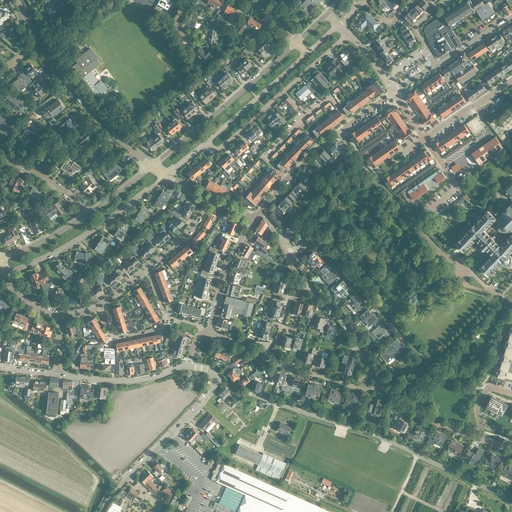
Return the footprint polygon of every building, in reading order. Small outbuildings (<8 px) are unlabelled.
[(71,1),(64,5),(61,0),(55,0),(47,5),(50,12),(58,8),(62,15),(74,8),(71,1)] [(135,0),(148,7),(152,10),(157,0),(135,0)] [(171,2),(172,0),(159,0),(158,3),(167,9),(171,4),(170,3),(171,2)] [(214,0),(211,5),(217,8),(218,5),(221,6),(224,1),(222,0),(214,0)] [(305,0),(299,7),(307,14),(308,13),(309,15),(311,16),(314,11),(312,9),(317,3),(318,4),(322,0),(327,3),(329,0),(305,0)] [(398,4),(395,1),(396,0),(380,0),(379,2),(380,3),(379,3),(380,4),(378,6),(382,10),(384,8),(385,8),(387,5),(392,10),(396,6),(398,4)] [(428,1),(427,0),(419,0),(418,1),(418,2),(420,3),(419,4),(426,10),(430,6),(426,3),(428,1)] [(445,17),(452,28),(476,12),(475,11),(476,10),(484,21),(496,13),(488,2),(485,4),(483,2),(484,1),(482,0),(470,0),(445,17)] [(505,12),(507,15),(511,12),(511,11),(506,3),(503,5),(505,7),(503,8),(503,9),(502,10),(502,11),(503,12),(504,13),(505,12)] [(221,22),(224,24),(234,8),(228,5),(224,11),(228,13),(225,18),(224,18),(221,22)] [(417,5),(413,9),(419,15),(423,11),(417,5)] [(234,8),(224,24),(227,26),(233,16),(238,19),(241,13),(239,11),(237,9),(237,10),(234,8)] [(388,16),(391,18),(395,15),(398,12),(395,9),(388,16)] [(413,9),(410,12),(416,18),(419,15),(413,9)] [(3,20),(10,17),(6,11),(3,12),(3,11),(1,12),(1,11),(0,11),(0,25),(5,23),(3,20)] [(184,24),(185,24),(194,27),(198,15),(191,13),(191,12),(184,24)] [(410,12),(406,16),(412,22),(416,18),(410,12)] [(357,25),(361,28),(366,23),(377,32),(383,28),(365,14),(362,17),(364,18),(357,25)] [(412,22),(406,16),(402,19),(408,25),(412,22)] [(440,16),(433,21),(451,49),(452,49),(461,43),(452,30),(450,32),(440,18),(440,16)] [(252,27),(255,21),(250,17),(246,23),(244,21),(242,23),(239,29),(237,32),(240,34),(241,31),(244,26),(250,30),(251,27),(252,27)] [(207,34),(208,35),(206,37),(211,44),(218,39),(216,36),(217,35),(218,33),(217,32),(219,30),(214,23),(218,21),(215,19),(210,22),(212,25),(207,28),(209,31),(207,32),(207,34)] [(261,24),(255,21),(252,27),(257,31),(261,24)] [(451,49),(433,21),(425,27),(424,32),(426,36),(429,41),(428,42),(438,57),(451,49)] [(402,26),(400,28),(406,38),(412,34),(409,29),(408,29),(404,24),(402,26)] [(19,35),(15,27),(8,31),(12,38),(19,35)] [(511,34),(508,28),(503,31),(507,38),(511,34)] [(500,33),(495,36),(500,44),(505,41),(500,33)] [(408,43),(410,46),(415,43),(413,40),(415,39),(412,34),(406,38),(409,43),(408,43)] [(373,41),(377,47),(383,42),(389,38),(387,36),(382,40),(379,37),(373,41)] [(491,39),(496,48),(497,50),(498,50),(502,47),(500,44),(495,36),(491,39)] [(269,39),(263,44),(269,51),(275,46),(269,39)] [(496,48),(491,39),(486,42),(491,51),(496,48)] [(377,47),(381,52),(385,49),(387,48),(384,43),(383,42),(377,47)] [(484,43),(479,47),(483,53),(489,50),(484,43)] [(269,51),(263,44),(257,49),(264,56),(269,51)] [(479,47),(474,50),(478,56),(483,53),(479,47)] [(91,71),(100,64),(97,59),(98,58),(90,48),(76,60),(78,62),(73,66),(94,94),(96,93),(106,106),(113,100),(107,93),(106,90),(107,90),(100,81),(99,82),(91,71)] [(195,54),(203,62),(209,57),(209,56),(212,54),(207,49),(204,52),(201,48),(195,54)] [(341,61),(345,66),(346,67),(348,64),(348,61),(347,60),(349,57),(348,56),(353,52),(349,48),(344,53),(343,52),(339,55),(343,59),(341,61)] [(379,53),(383,58),(389,54),(385,49),(381,52),(379,53)] [(478,56),(474,50),(469,53),(473,60),(478,56)] [(465,53),(461,55),(474,73),(478,70),(471,61),(472,60),(467,54),(466,55),(465,53)] [(389,54),(383,58),(387,64),(393,59),(389,54)] [(460,60),(458,61),(468,77),(474,73),(473,74),(461,55),(458,57),(460,60)] [(246,58),(241,63),(247,70),(252,65),(246,58)] [(343,69),(334,59),(331,62),(333,63),(331,65),(330,66),(326,69),(332,75),(336,71),(338,74),(343,69)] [(247,70),(241,63),(239,61),(234,65),(236,67),(242,74),(247,70)] [(458,61),(453,64),(463,80),(468,77),(458,61)] [(506,63),(501,67),(505,73),(510,69),(506,63)] [(37,70),(35,68),(34,69),(30,64),(27,66),(28,67),(25,69),(26,70),(26,71),(27,71),(26,72),(29,75),(30,75),(33,79),(35,77),(33,74),(36,72),(36,71),(37,70)] [(448,68),(453,76),(455,75),(453,73),(455,75),(460,82),(463,80),(453,64),(448,68)] [(501,67),(496,70),(500,76),(505,73),(501,67)] [(452,77),(453,76),(448,68),(443,71),(444,73),(447,77),(450,75),(452,77)] [(496,70),(491,74),(495,80),(500,76),(496,70)] [(437,74),(435,75),(440,84),(445,80),(439,72),(439,73),(437,75),(437,74)] [(227,73),(222,77),(228,85),(231,82),(231,81),(232,80),(227,73)] [(310,80),(310,81),(318,90),(320,87),(321,88),(328,82),(322,75),(321,77),(318,73),(312,79),(312,78),(310,80)] [(495,80),(491,74),(490,73),(487,75),(487,76),(486,77),(488,80),(486,82),(485,82),(487,85),(488,85),(490,83),(495,80)] [(25,78),(21,74),(18,76),(19,78),(12,83),(18,90),(19,92),(25,87),(27,89),(29,87),(28,85),(27,84),(28,84),(24,79),(25,78)] [(209,80),(212,85),(215,82),(209,75),(206,77),(209,80)] [(432,77),(430,79),(436,87),(440,84),(435,75),(434,76),(435,76),(433,78),(432,77)] [(228,85),(222,77),(216,81),(223,89),(228,85)] [(428,80),(426,82),(431,90),(436,87),(430,79),(428,81),(428,80)] [(367,87),(368,89),(374,96),(376,95),(377,96),(384,91),(376,80),(367,87)] [(33,91),(39,97),(43,94),(41,92),(48,87),(44,83),(41,86),(38,82),(33,87),(34,90),(33,91)] [(431,90),(426,82),(425,82),(426,82),(424,84),(423,83),(421,85),(427,93),(431,90)] [(482,84),(476,88),(480,94),(486,90),(485,87),(487,85),(485,82),(483,84),(482,84)] [(311,93),(310,92),(311,92),(305,85),(296,93),(301,100),(307,95),(307,96),(311,93)] [(209,87),(204,92),(211,100),(214,97),(213,96),(215,94),(209,87)] [(480,94),(476,88),(472,91),(470,92),(474,98),(480,94)] [(368,89),(364,92),(369,100),(374,96),(368,89)] [(471,100),(474,98),(470,92),(469,89),(464,93),(465,94),(464,95),(468,102),(471,100)] [(211,100),(204,92),(203,90),(200,92),(202,94),(199,96),(206,104),(211,100)] [(406,98),(408,102),(424,91),(423,90),(418,94),(415,91),(412,93),(409,95),(406,97),(406,98)] [(409,101),(413,106),(422,100),(419,96),(424,92),(424,91),(408,102),(409,102),(409,101)] [(369,100),(364,92),(360,95),(365,103),(369,100)] [(25,101),(17,95),(14,99),(8,94),(2,102),(7,106),(9,103),(19,110),(24,104),(23,104),(25,101)] [(461,94),(456,97),(462,106),(464,104),(466,102),(466,103),(467,102),(461,94)] [(355,99),(361,106),(365,103),(360,95),(355,99)] [(297,114),(300,111),(301,111),(303,109),(299,104),(297,106),(289,97),(280,104),(283,108),(286,105),(288,107),(292,112),(294,111),(297,114)] [(456,97),(452,101),(458,109),(460,107),(459,107),(461,105),(462,106),(456,97)] [(351,102),(356,109),(361,106),(355,99),(351,102)] [(41,112),(45,117),(50,113),(52,116),(62,109),(62,110),(63,109),(62,109),(64,108),(62,105),(58,100),(50,106),(49,105),(41,112)] [(413,106),(416,111),(430,101),(430,100),(424,104),(422,100),(413,106)] [(416,111),(419,116),(428,110),(426,106),(431,102),(430,101),(416,111)] [(452,101),(447,104),(453,112),(455,110),(457,108),(457,109),(458,109),(452,101)] [(191,102),(186,107),(193,115),(196,112),(196,111),(197,109),(191,102)] [(347,105),(352,112),(356,109),(351,102),(347,105)] [(447,104),(443,107),(449,115),(451,113),(450,113),(452,111),(453,112),(447,104)] [(352,112),(347,105),(342,108),(348,116),(352,112)] [(381,120),(381,121),(396,110),(394,106),(393,106),(390,108),(387,110),(384,113),(386,116),(381,120)] [(193,115),(186,107),(181,111),(178,107),(177,108),(174,110),(179,116),(181,118),(184,116),(185,115),(188,119),(193,115)] [(449,115),(443,107),(438,110),(444,118),(446,117),(446,116),(448,114),(448,115),(449,115)] [(387,118),(390,122),(399,116),(396,111),(397,110),(396,110),(381,121),(382,122),(387,118)] [(422,121),(437,111),(437,110),(431,114),(428,110),(419,116),(423,121),(422,121)] [(287,121),(283,117),(278,112),(275,114),(273,111),(264,119),(272,127),(280,120),(283,124),(287,121)] [(334,114),(339,122),(344,118),(338,111),(334,114)] [(437,111),(422,121),(425,125),(429,123),(431,121),(435,119),(433,116),(438,112),(437,111)] [(8,113),(6,119),(0,116),(0,132),(3,133),(9,136),(16,119),(11,117),(12,114),(8,113)] [(330,118),(335,125),(339,122),(334,114),(330,118)] [(173,121),(171,123),(177,131),(182,127),(173,116),(173,117),(172,118),(171,118),(173,120),(173,121)] [(372,119),(377,127),(382,124),(376,116),(374,117),(374,118),(372,120),(372,119)] [(387,130),(388,130),(403,120),(399,116),(390,122),(393,126),(387,130)] [(77,125),(74,121),(73,122),(70,118),(67,121),(64,119),(57,125),(60,127),(61,126),(64,130),(66,128),(71,133),(75,130),(74,128),(77,125)] [(325,121),(331,128),(335,125),(330,118),(325,121)] [(367,122),(373,131),(377,127),(372,119),(370,121),(368,123),(367,122)] [(394,128),(397,132),(406,125),(403,120),(388,130),(389,131),(394,128)] [(321,124),(326,131),(331,128),(325,121),(321,124)] [(363,125),(369,134),(373,131),(367,122),(365,124),(366,124),(363,126),(363,125)] [(153,139),(159,145),(164,141),(158,134),(162,131),(161,130),(157,125),(156,123),(153,126),(155,129),(156,136),(156,137),(153,139)] [(177,131),(171,123),(168,126),(168,125),(165,127),(172,135),(177,131)] [(317,127),(322,135),(326,131),(321,124),(317,127)] [(460,127),(465,135),(470,132),(464,124),(462,125),(462,126),(460,127)] [(359,128),(358,128),(364,137),(369,134),(363,125),(361,127),(359,129),(359,128)] [(394,139),(395,140),(410,130),(410,129),(409,130),(406,125),(397,132),(400,136),(394,139)] [(256,126),(251,130),(257,136),(262,131),(256,126)] [(322,135),(317,127),(312,131),(318,138),(322,135)] [(456,130),(455,130),(461,138),(465,135),(460,127),(458,128),(458,129),(456,130)] [(354,131),(360,140),(364,137),(358,128),(356,130),(357,130),(355,132),(354,131)] [(36,141),(37,141),(39,135),(25,129),(23,135),(30,139),(27,145),(33,148),(36,141)] [(77,139),(78,140),(78,141),(80,144),(81,143),(83,146),(93,138),(87,130),(77,139)] [(257,136),(251,130),(246,135),(252,140),(254,142),(258,139),(256,137),(257,136)] [(410,130),(395,140),(396,141),(401,138),(403,141),(407,138),(413,134),(410,130)] [(451,132),(451,133),(457,141),(461,138),(455,130),(454,131),(454,132),(452,133),(451,132)] [(360,140),(354,131),(350,134),(352,137),(350,138),(354,143),(355,143),(356,143),(360,140)] [(447,135),(447,136),(453,144),(457,141),(451,133),(449,134),(450,135),(448,136),(447,135)] [(303,138),(310,144),(314,140),(307,134),(303,138)] [(153,139),(153,138),(150,135),(144,140),(148,144),(150,147),(153,150),(159,145),(153,139)] [(65,143),(68,146),(76,139),(74,136),(65,143)] [(443,138),(449,147),(453,144),(447,136),(445,137),(446,137),(444,139),(443,138)] [(504,148),(496,136),(472,153),(480,164),(504,148)] [(300,142),(306,148),(310,144),(303,138),(300,142)] [(439,141),(445,150),(445,149),(449,147),(443,138),(441,140),(439,142),(439,141)] [(243,141),(238,145),(245,152),(248,150),(247,148),(248,146),(243,141)] [(344,154),(343,152),(340,148),(339,146),(338,146),(335,141),(326,148),(332,156),(333,157),(337,162),(340,160),(339,159),(343,156),(344,154)] [(394,141),(389,144),(395,152),(396,150),(397,151),(399,149),(394,141)] [(445,150),(439,141),(435,144),(434,144),(441,153),(445,150)] [(296,146),(302,152),(306,148),(300,142),(296,146)] [(389,144),(385,147),(390,155),(391,155),(390,155),(392,153),(393,154),(395,152),(389,144)] [(238,159),(243,165),(245,162),(241,158),(246,154),(245,152),(238,145),(233,150),(240,157),(238,159)] [(292,150),(299,156),(302,152),(296,146),(292,150)] [(385,147),(380,150),(386,159),(386,158),(388,156),(388,157),(390,155),(385,147)] [(47,156),(53,158),(55,153),(49,151),(43,148),(37,158),(44,162),(47,156)] [(90,156),(96,163),(106,155),(102,150),(96,154),(94,153),(90,156)] [(288,154),(295,160),(299,156),(292,150),(288,154)] [(324,150),(320,153),(328,162),(332,159),(330,156),(324,150)] [(380,150),(376,153),(381,162),(382,161),(381,161),(383,159),(384,160),(386,159),(380,150)] [(427,150),(423,152),(429,161),(433,159),(427,150)] [(420,154),(418,155),(424,164),(428,161),(429,162),(429,161),(423,152),(422,153),(423,153),(421,155),(420,154)] [(324,166),(328,162),(320,153),(316,157),(322,163),(321,164),(324,166)] [(371,156),(377,165),(377,164),(379,162),(379,163),(381,162),(376,153),(371,156)] [(229,154),(223,159),(231,167),(236,162),(235,161),(236,161),(229,154)] [(284,157),(291,164),(295,160),(288,154),(284,157)] [(416,157),(414,158),(420,167),(424,164),(418,155),(418,156),(419,156),(417,158),(416,157)] [(377,165),(371,156),(367,159),(366,160),(370,166),(371,165),(373,168),(377,165)] [(281,161),(287,168),(291,164),(284,157),(281,161)] [(78,171),(81,167),(74,161),(74,162),(68,158),(61,168),(64,171),(65,170),(70,174),(72,172),(73,170),(74,169),(78,171)] [(207,158),(202,162),(207,168),(212,164),(207,158)] [(319,167),(321,168),(323,166),(321,164),(315,158),(311,163),(317,168),(319,167)] [(412,160),(410,161),(416,170),(420,167),(414,158),(414,159),(412,161),(412,160)] [(231,167),(223,159),(219,163),(226,170),(223,173),(228,178),(231,176),(227,171),(231,167)] [(287,168),(281,161),(277,165),(283,172),(287,168)] [(408,163),(406,164),(412,172),(416,170),(410,161),(410,162),(408,164),(408,163)] [(114,164),(108,169),(108,170),(104,173),(110,181),(125,169),(119,162),(115,165),(114,164)] [(202,162),(197,166),(202,172),(207,168),(202,162)] [(402,167),(408,175),(412,172),(406,164),(404,165),(405,166),(402,167)] [(197,166),(192,170),(197,176),(202,172),(197,166)] [(303,171),(308,176),(310,174),(313,177),(315,175),(307,167),(303,171)] [(414,205),(415,201),(414,200),(428,190),(429,191),(433,191),(438,188),(439,184),(438,183),(445,178),(438,169),(437,170),(435,167),(433,169),(435,171),(408,189),(407,187),(400,192),(397,194),(399,197),(403,195),(411,207),(414,205)] [(398,170),(403,178),(408,175),(402,167),(400,168),(400,169),(398,170)] [(269,173),(276,179),(280,175),(272,168),(268,172),(269,173)] [(197,176),(192,170),(187,174),(192,180),(197,176)] [(394,173),(393,173),(399,181),(403,178),(398,170),(396,171),(396,172),(394,173)] [(306,184),(309,187),(314,182),(308,176),(307,176),(302,172),(301,173),(298,176),(306,184)] [(266,177),(273,183),(276,179),(269,173),(266,177)] [(389,176),(395,185),(396,185),(395,184),(399,181),(393,173),(392,174),(392,175),(390,176),(389,176)] [(395,185),(389,176),(385,179),(387,181),(386,182),(390,188),(391,187),(391,188),(395,185)] [(13,189),(19,192),(24,180),(18,178),(18,179),(13,177),(9,186),(14,188),(13,189)] [(80,186),(87,193),(95,185),(92,182),(94,180),(91,177),(87,181),(86,180),(83,183),(84,183),(80,186)] [(262,181),(269,187),(273,183),(266,177),(262,181)] [(206,187),(212,190),(215,183),(209,180),(208,180),(206,182),(204,185),(206,186),(206,187)] [(259,185),(266,191),(269,187),(262,181),(259,185)] [(300,182),(296,186),(303,192),(306,188),(300,182)] [(212,190),(217,192),(221,186),(215,183),(212,190)] [(255,189),(262,195),(266,191),(259,185),(255,189)] [(221,186),(217,192),(223,195),(226,188),(221,186)] [(296,186),(293,189),(299,195),(303,192),(296,186)] [(38,198),(42,200),(46,193),(41,190),(40,192),(33,187),(30,193),(29,194),(37,199),(38,198)] [(163,191),(159,197),(165,201),(171,191),(167,189),(165,192),(163,191)] [(262,195),(255,189),(252,193),(259,199),(262,195)] [(293,189),(289,193),(296,199),(299,195),(293,189)] [(252,193),(250,192),(241,202),(251,211),(258,203),(257,202),(259,199),(252,193)] [(289,193),(286,197),(292,203),(296,199),(289,193)] [(165,201),(159,197),(155,204),(161,208),(165,201)] [(286,197),(282,200),(289,206),(292,203),(286,197)] [(497,208),(492,214),(497,219),(498,220),(498,221),(497,222),(497,223),(497,224),(497,226),(497,228),(502,233),(504,231),(508,231),(508,232),(509,232),(511,233),(511,231),(511,199),(511,200),(505,207),(501,203),(496,207),(497,208)] [(282,200),(279,204),(285,210),(289,206),(282,200)] [(43,211),(44,210),(49,218),(56,213),(58,216),(62,213),(65,211),(58,202),(52,206),(51,205),(48,206),(46,203),(40,207),(43,211)] [(187,205),(186,207),(192,211),(195,205),(189,202),(187,205)] [(0,221),(2,220),(3,221),(3,222),(4,222),(5,222),(6,222),(7,222),(7,221),(8,221),(8,220),(8,219),(7,218),(10,217),(9,216),(12,215),(9,209),(7,210),(6,209),(5,209),(3,204),(0,205),(0,210),(1,212),(0,212),(0,221)] [(285,210),(279,204),(275,208),(282,214),(285,210)] [(138,213),(145,217),(148,218),(152,211),(149,210),(142,206),(138,213)] [(189,217),(192,211),(186,207),(184,206),(182,211),(184,212),(183,214),(189,217)] [(180,215),(173,210),(171,212),(178,218),(180,215)] [(509,254),(511,251),(511,234),(501,246),(494,240),(498,236),(499,237),(502,234),(501,233),(496,229),(490,236),(485,231),(497,219),(492,214),(488,210),(480,219),(479,218),(477,220),(478,221),(476,223),(474,221),(469,225),(471,228),(456,243),(465,252),(477,239),(483,246),(481,247),(485,250),(486,249),(492,255),(481,267),(489,275),(501,263),(503,266),(504,265),(509,265),(511,261),(511,260),(511,257),(511,256),(509,254)] [(270,214),(268,215),(279,228),(284,223),(274,211),(270,214)] [(210,212),(207,219),(212,222),(213,219),(214,219),(216,215),(210,212)] [(145,217),(138,213),(134,220),(141,223),(145,217)] [(33,217),(32,214),(28,216),(32,226),(31,226),(33,230),(34,230),(35,234),(43,230),(36,215),(33,217)] [(437,230),(446,221),(441,217),(433,226),(436,229),(437,230)] [(179,218),(175,223),(180,228),(184,223),(179,218)] [(228,223),(227,226),(236,230),(238,224),(223,218),(222,221),(228,223)] [(255,230),(261,234),(266,227),(267,227),(268,226),(267,225),(263,218),(255,230)] [(212,222),(207,219),(203,226),(209,229),(211,225),(210,225),(212,222)] [(17,223),(19,229),(25,226),(22,220),(17,223)] [(173,230),(175,232),(180,228),(173,221),(168,226),(166,224),(165,226),(168,229),(168,228),(171,231),(173,230)] [(123,222),(118,228),(125,232),(129,226),(123,222)] [(3,235),(3,236),(7,244),(8,244),(8,245),(11,243),(10,243),(14,241),(14,240),(20,237),(16,228),(18,228),(17,225),(15,226),(14,225),(6,229),(8,232),(3,235)] [(236,230),(227,226),(225,231),(216,227),(215,230),(226,234),(227,232),(233,235),(236,230)] [(125,232),(118,228),(114,235),(121,239),(125,232)] [(164,230),(159,234),(165,241),(170,237),(164,230)] [(201,230),(196,236),(200,239),(202,237),(203,237),(206,234),(201,230)] [(207,238),(214,242),(220,232),(213,230),(207,238)] [(147,234),(153,241),(155,239),(156,240),(160,245),(165,241),(159,234),(155,237),(155,238),(154,238),(149,232),(147,234)] [(150,243),(153,241),(147,234),(144,236),(150,243)] [(103,236),(99,242),(105,247),(110,240),(103,236)] [(200,239),(196,236),(191,242),(196,246),(199,242),(198,242),(200,239)] [(219,248),(225,251),(230,239),(224,237),(222,241),(219,240),(216,246),(219,247),(219,248)] [(258,237),(254,242),(262,247),(260,250),(267,254),(269,252),(266,250),(267,249),(266,248),(269,244),(266,242),(258,237)] [(105,247),(99,242),(95,249),(101,253),(105,247)] [(147,243),(144,246),(151,253),(156,249),(151,244),(149,245),(147,243)] [(135,244),(132,246),(138,253),(140,251),(135,244)] [(268,260),(273,263),(275,261),(270,257),(258,249),(256,252),(252,250),(253,248),(247,244),(241,254),(251,260),(256,252),(268,260)] [(187,245),(183,249),(187,255),(192,251),(187,245)] [(138,253),(132,246),(130,248),(136,255),(138,253)] [(151,253),(144,246),(140,249),(142,251),(141,252),(146,258),(151,253)] [(210,252),(209,256),(220,259),(221,258),(219,257),(220,254),(216,253),(217,250),(210,247),(208,252),(210,252)] [(183,249),(178,253),(183,259),(186,256),(187,257),(190,261),(192,259),(189,256),(188,256),(187,255),(183,249)] [(317,263),(318,265),(322,260),(317,255),(319,254),(314,249),(308,255),(310,257),(307,260),(313,266),(316,264),(317,263)] [(76,252),(75,259),(82,260),(82,262),(86,263),(90,263),(90,253),(86,253),(86,254),(84,254),(83,254),(83,253),(76,252)] [(178,253),(173,257),(178,263),(183,259),(178,253)] [(139,262),(133,254),(128,258),(135,267),(139,262)] [(177,266),(179,264),(178,263),(173,257),(168,261),(173,267),(175,266),(176,265),(177,266)] [(119,266),(122,269),(124,267),(127,270),(128,269),(130,271),(135,267),(128,258),(121,264),(117,259),(115,261),(119,266)] [(233,270),(246,274),(246,272),(247,269),(243,269),(246,261),(243,260),(238,258),(237,260),(233,270)] [(207,260),(206,265),(217,269),(218,267),(215,266),(216,264),(207,260)] [(64,274),(66,276),(70,272),(67,270),(69,268),(67,265),(64,268),(59,263),(54,268),(62,276),(64,274)] [(338,275),(328,264),(320,270),(323,274),(321,276),(329,284),(338,275)] [(201,273),(208,275),(210,272),(213,273),(214,270),(216,271),(217,269),(206,265),(205,269),(203,268),(201,273)] [(118,272),(113,276),(117,281),(122,277),(121,276),(122,274),(120,271),(122,269),(119,266),(116,269),(118,271),(118,272)] [(155,273),(157,279),(164,276),(162,270),(155,273)] [(232,272),(231,276),(230,281),(237,283),(239,274),(232,272)] [(30,275),(34,285),(40,283),(41,282),(42,283),(47,281),(44,274),(39,276),(38,273),(36,274),(35,273),(30,275)] [(117,281),(113,276),(111,274),(106,279),(101,273),(97,276),(104,283),(106,281),(109,285),(111,284),(112,286),(117,281)] [(201,281),(201,282),(212,285),(212,283),(210,282),(211,279),(208,278),(208,275),(201,273),(199,273),(198,277),(199,277),(198,281),(201,281)] [(100,286),(104,283),(97,276),(94,278),(100,286)] [(157,279),(159,285),(166,282),(164,276),(157,279)] [(276,280),(274,286),(284,288),(285,283),(283,282),(284,279),(278,278),(277,281),(276,280)] [(348,287),(345,283),(343,280),(336,286),(334,285),(331,288),(337,295),(340,291),(342,293),(345,290),(348,293),(353,289),(353,288),(350,285),(348,287)] [(159,285),(161,291),(168,288),(166,282),(159,285)] [(228,287),(232,288),(231,290),(240,292),(243,293),(244,290),(240,290),(241,287),(236,286),(229,284),(228,287)] [(101,287),(95,290),(98,296),(104,293),(102,290),(103,290),(101,286),(101,287)] [(284,288),(274,286),(273,291),(274,291),(273,294),(279,296),(280,293),(282,294),(284,288)] [(134,291),(137,296),(144,293),(140,287),(134,291)] [(199,287),(198,292),(209,295),(210,293),(208,292),(208,289),(199,287)] [(226,294),(234,296),(239,297),(240,292),(231,290),(232,288),(228,287),(226,294)] [(52,302),(59,302),(59,295),(64,295),(63,288),(58,288),(58,291),(52,291),(52,297),(52,300),(52,302)] [(161,291),(163,297),(171,294),(168,288),(161,291)] [(76,304),(80,304),(80,297),(78,297),(77,297),(77,292),(77,289),(70,289),(69,297),(70,297),(70,300),(69,300),(69,303),(76,304)] [(98,296),(95,290),(89,293),(92,299),(98,296)] [(194,294),(193,298),(196,299),(196,300),(195,299),(194,302),(198,303),(199,300),(201,301),(202,298),(206,299),(207,296),(209,296),(209,295),(198,292),(195,291),(194,294)] [(137,296),(140,302),(147,298),(144,293),(137,296)] [(349,302),(346,305),(350,310),(354,307),(358,310),(362,307),(360,304),(362,302),(360,299),(354,293),(350,297),(351,298),(348,300),(349,302)] [(171,294),(163,297),(166,303),(173,300),(171,294)] [(236,312),(250,316),(254,303),(226,296),(225,300),(224,303),(220,316),(229,318),(230,315),(233,316),(234,313),(235,314),(236,312)] [(140,302),(143,307),(150,303),(147,298),(140,302)] [(0,307),(2,308),(3,307),(4,309),(3,311),(7,313),(10,308),(1,299),(0,299),(0,307)] [(272,303),(271,308),(281,311),(282,306),(280,305),(281,302),(275,300),(272,299),(271,303),(272,303)] [(186,315),(189,316),(192,307),(183,304),(184,302),(179,301),(177,309),(180,310),(179,313),(182,314),(182,316),(186,317),(186,315)] [(292,313),(301,316),(304,303),(304,304),(296,302),(292,313)] [(143,307),(146,313),(153,309),(150,303),(143,307)] [(304,303),(301,316),(301,314),(309,316),(312,305),(304,303)] [(113,308),(115,314),(122,312),(120,306),(113,308)] [(192,307),(189,316),(192,317),(192,319),(195,320),(196,318),(199,319),(200,315),(203,316),(205,309),(205,308),(201,307),(200,309),(192,307)] [(281,311),(271,308),(269,313),(270,314),(270,316),(276,318),(277,315),(279,316),(281,311)] [(372,313),(368,309),(368,308),(358,317),(361,320),(362,319),(367,324),(370,322),(371,323),(375,319),(371,314),(372,313)] [(146,313),(149,318),(156,314),(153,309),(146,313)] [(115,314),(116,320),(124,318),(122,312),(115,314)] [(19,323),(23,315),(23,314),(21,313),(20,314),(17,313),(15,317),(12,316),(10,321),(13,323),(13,321),(17,323),(17,322),(18,322),(17,323),(19,324),(19,323)] [(156,314),(149,318),(153,324),(159,320),(156,314)] [(23,315),(19,323),(20,323),(19,325),(24,327),(23,329),(27,331),(30,323),(27,322),(29,318),(23,315)] [(318,331),(323,332),(326,320),(327,319),(323,318),(317,316),(313,326),(319,328),(318,331)] [(92,327),(98,323),(95,318),(88,321),(92,327)] [(116,320),(118,326),(126,324),(124,318),(116,320)] [(226,322),(226,320),(220,318),(218,326),(224,327),(225,325),(227,326),(228,323),(226,322)] [(262,323),(260,328),(270,331),(271,326),(271,325),(272,323),(265,321),(265,320),(261,319),(260,323),(262,323)] [(326,320),(323,332),(322,334),(334,338),(337,327),(329,325),(330,322),(326,320)] [(40,334),(41,331),(44,324),(37,322),(36,324),(33,323),(30,331),(40,334)] [(95,332),(101,329),(98,323),(92,327),(95,332)] [(376,336),(381,342),(389,334),(386,331),(388,330),(386,328),(381,323),(369,334),(373,339),(376,336)] [(44,324),(41,331),(47,333),(46,336),(49,337),(48,341),(50,341),(49,345),(55,345),(56,342),(54,342),(54,335),(52,334),(52,331),(49,330),(50,327),(44,324)] [(126,324),(118,326),(120,333),(127,330),(126,324)] [(74,326),(66,329),(68,335),(75,333),(74,329),(79,328),(78,325),(75,326),(74,326)] [(511,327),(511,329),(511,328),(511,330),(511,333),(511,332),(508,342),(509,342),(508,346),(507,346),(504,356),(505,356),(504,360),(503,359),(500,369),(501,370),(500,373),(499,373),(498,377),(506,379),(507,378),(511,379),(511,327)] [(270,331),(260,328),(259,333),(257,333),(256,337),(260,338),(260,337),(267,339),(268,336),(270,331)] [(97,339),(98,338),(104,334),(101,329),(95,332),(97,336),(96,337),(90,341),(91,342),(93,341),(97,339)] [(178,335),(175,344),(184,347),(185,344),(187,344),(188,341),(187,340),(188,337),(189,338),(191,333),(185,331),(185,333),(177,330),(176,335),(178,335)] [(104,334),(98,338),(101,343),(108,339),(104,334)] [(291,346),(291,347),(294,337),(293,339),(285,336),(282,346),(290,349),(291,346)] [(294,337),(291,347),(299,349),(302,339),(294,337)] [(392,344),(381,354),(387,361),(398,352),(403,348),(399,344),(400,343),(396,339),(392,344)] [(23,360),(29,361),(30,353),(30,352),(31,346),(32,342),(29,342),(28,350),(27,350),(27,353),(24,352),(23,360)] [(124,350),(122,342),(116,344),(118,351),(124,350)] [(184,347),(175,344),(172,352),(171,351),(169,356),(177,358),(178,355),(181,357),(182,354),(184,354),(185,350),(183,350),(184,347)] [(83,369),(86,369),(87,359),(87,356),(87,352),(87,345),(83,345),(79,349),(77,352),(72,359),(73,359),(74,360),(79,354),(79,353),(79,352),(80,350),(82,350),(82,353),(83,353),(83,354),(80,354),(80,363),(80,368),(83,368),(83,369)] [(15,347),(10,347),(10,349),(5,348),(5,352),(4,352),(4,355),(5,355),(4,360),(5,360),(5,361),(10,362),(10,361),(11,361),(12,354),(15,354),(15,347)] [(96,347),(95,351),(104,351),(104,358),(105,358),(105,361),(105,363),(97,362),(97,369),(103,369),(103,370),(107,370),(110,370),(110,367),(111,367),(111,365),(109,365),(109,361),(111,361),(111,363),(115,364),(115,359),(114,348),(100,348),(96,347)] [(312,358),(315,358),(317,350),(312,349),(311,353),(305,352),(303,361),(310,363),(312,358)] [(225,350),(223,354),(216,351),(215,354),(214,354),(214,356),(214,357),(214,358),(225,362),(226,359),(229,360),(231,356),(235,357),(236,354),(225,350)] [(317,350),(315,358),(318,359),(316,365),(324,367),(327,358),(328,353),(317,350)] [(163,359),(162,356),(163,356),(166,354),(164,351),(161,352),(162,354),(160,356),(160,357),(157,358),(158,361),(158,362),(161,367),(167,364),(166,362),(167,361),(166,358),(163,359)] [(354,365),(352,364),(354,357),(344,354),(342,361),(343,362),(341,369),(345,370),(344,373),(351,375),(354,365)] [(233,360),(234,362),(230,365),(232,368),(236,364),(236,365),(243,359),(240,355),(233,360)] [(156,368),(155,365),(156,364),(155,361),(154,361),(153,357),(146,359),(150,370),(156,368)] [(253,363),(256,366),(254,367),(257,370),(256,371),(258,374),(264,369),(262,366),(266,363),(261,357),(253,363)] [(120,359),(115,359),(115,364),(115,367),(116,367),(116,374),(123,374),(123,372),(124,372),(124,367),(124,364),(120,364),(120,362),(120,359)] [(145,369),(144,363),(136,365),(138,373),(144,371),(144,369),(145,369)] [(227,373),(230,377),(241,369),(239,367),(238,368),(236,366),(233,369),(227,373)] [(241,369),(230,377),(233,381),(239,377),(237,375),(243,370),(241,369)] [(270,379),(277,381),(279,373),(280,371),(273,369),(271,374),(269,373),(266,380),(270,381),(270,379)] [(276,383),(279,384),(282,385),(281,389),(284,389),(285,389),(287,381),(284,380),(286,375),(279,373),(277,381),(276,383)] [(250,380),(249,379),(247,377),(246,376),(238,382),(242,386),(250,380)] [(287,381),(285,389),(286,389),(285,393),(287,393),(288,394),(289,394),(290,393),(291,392),(292,389),(291,389),(292,385),(300,388),(302,380),(292,377),(290,382),(287,381)] [(38,391),(39,381),(34,381),(34,384),(31,383),(30,389),(30,390),(33,390),(33,391),(38,391)] [(39,381),(38,391),(44,392),(44,394),(47,395),(49,383),(45,383),(46,382),(39,381)] [(253,383),(252,386),(254,387),(253,391),(260,393),(262,383),(256,381),(255,383),(253,383)] [(308,386),(303,401),(306,402),(308,400),(309,396),(312,397),(313,394),(318,396),(321,386),(314,384),(313,387),(308,386)] [(92,398),(93,398),(100,399),(100,397),(106,398),(107,387),(97,386),(97,390),(94,389),(93,392),(92,398)] [(224,386),(221,389),(226,394),(230,398),(231,396),(229,394),(231,392),(229,390),(230,389),(228,387),(226,388),(224,386)] [(79,398),(85,398),(85,400),(89,400),(92,401),(93,398),(92,398),(93,392),(90,392),(91,388),(81,387),(80,390),(79,398)] [(341,393),(335,391),(336,390),(331,388),(330,393),(327,392),(324,401),(327,402),(328,399),(339,402),(341,393)] [(221,396),(221,397),(220,397),(223,400),(227,395),(226,394),(221,389),(218,393),(221,396)] [(348,391),(347,396),(344,405),(351,407),(352,404),(358,406),(359,405),(360,406),(362,402),(359,401),(361,396),(352,393),(353,393),(348,391)] [(237,404),(242,399),(245,395),(241,393),(240,397),(235,402),(237,404)] [(492,396),(486,407),(492,410),(497,399),(492,396)] [(379,410),(382,400),(376,398),(375,398),(373,404),(365,402),(363,409),(378,414),(377,417),(378,417),(380,417),(381,416),(382,415),(382,413),(381,412),(380,410),(379,410)] [(497,399),(492,410),(498,413),(503,402),(497,399)] [(498,413),(503,416),(509,405),(503,402),(498,413)] [(397,420),(393,427),(398,429),(398,430),(399,431),(399,430),(404,432),(408,423),(401,419),(403,416),(394,412),(392,417),(397,420)] [(205,430),(206,430),(208,432),(216,423),(217,424),(219,422),(216,419),(210,414),(211,415),(210,417),(209,415),(200,425),(205,430)] [(277,430),(287,435),(291,428),(287,426),(287,425),(280,422),(277,430)] [(413,440),(415,436),(422,439),(425,433),(427,434),(429,431),(422,428),(423,425),(420,424),(419,427),(417,430),(416,430),(412,429),(409,436),(408,438),(413,440)] [(189,433),(197,440),(197,439),(196,438),(199,435),(193,429),(192,430),(191,429),(190,431),(190,432),(189,433)] [(221,444),(212,436),(208,432),(206,434),(210,439),(218,447),(221,444)] [(435,442),(442,446),(446,437),(437,432),(435,438),(431,436),(428,443),(434,445),(435,442)] [(185,437),(191,442),(192,442),(194,439),(196,440),(197,440),(189,433),(188,434),(187,434),(186,436),(185,437)] [(203,433),(201,436),(207,442),(210,439),(203,433)] [(445,453),(449,455),(451,452),(455,454),(456,453),(460,455),(463,447),(451,441),(445,453)] [(279,480),(281,475),(286,463),(263,453),(262,455),(239,445),(235,454),(258,465),(256,470),(279,480)] [(198,446),(195,449),(202,454),(204,451),(198,446)] [(477,460),(479,461),(484,451),(478,449),(476,454),(469,450),(466,457),(471,459),(468,465),(474,467),(477,460)] [(501,458),(495,455),(492,454),(490,459),(487,458),(484,464),(491,467),(491,466),(494,468),(497,463),(499,463),(501,458)] [(505,476),(511,479),(511,463),(508,461),(502,474),(505,476)] [(157,474),(159,472),(161,474),(162,472),(160,471),(163,468),(168,473),(171,470),(166,466),(162,462),(160,465),(158,462),(153,467),(156,470),(154,472),(157,474)] [(330,511),(219,462),(215,470),(214,470),(212,472),(213,473),(210,479),(227,487),(216,510),(220,511),(330,511)] [(285,479),(289,481),(293,472),(289,470),(285,479)] [(145,485),(153,493),(157,489),(151,483),(151,484),(149,482),(154,477),(148,471),(140,479),(146,485),(145,485)] [(321,483),(329,487),(331,483),(323,479),(321,483)] [(138,493),(136,492),(131,489),(128,493),(123,491),(116,498),(108,509),(106,511),(120,511),(118,510),(123,499),(132,503),(133,503),(132,503),(138,493)] [(166,502),(173,506),(178,496),(172,491),(166,502)] [(182,503),(181,504),(186,507),(187,505),(188,505),(191,498),(192,498),(191,497),(191,498),(187,495),(186,495),(183,502),(182,502),(182,503)]
